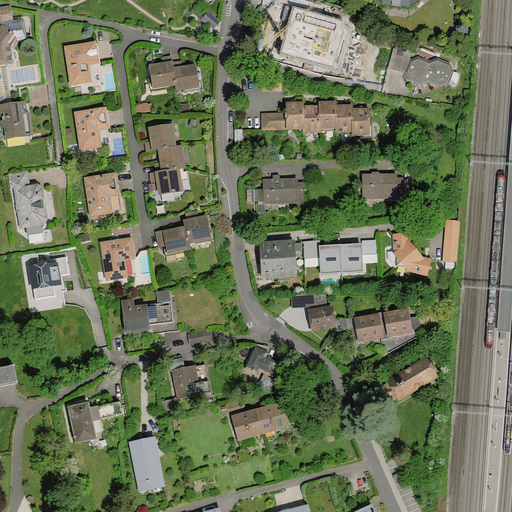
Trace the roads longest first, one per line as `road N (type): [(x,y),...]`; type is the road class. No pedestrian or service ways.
road 1 (residential): [(13,511),(20,427),(32,409),(115,366),(277,333)]
road 2 (residential): [(226,52),(226,169),(237,240),(254,308),(277,333)]
road 3 (residential): [(64,165),(47,16),(136,34)]
road 4 (residential): [(277,333),(333,374),(399,511)]
road 5 (residential): [(136,34),(121,59),(149,245)]
